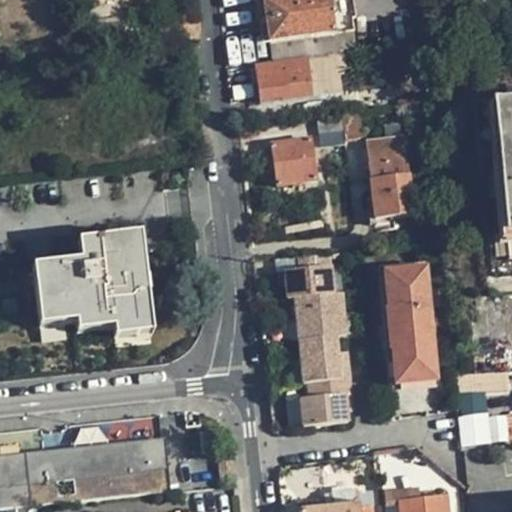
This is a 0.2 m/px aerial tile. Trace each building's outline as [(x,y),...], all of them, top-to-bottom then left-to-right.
[(335,39),(329,0),(294,0),(263,3),(268,47),(335,39)] [(362,0),(329,0),(335,39),(367,36),(362,0)] [(166,45),(189,43),(187,29),(163,32),(166,45)] [(368,52),(367,36),(335,39),(268,47),(270,65),(309,60),(327,58),(333,56),(338,56),(368,52)] [(325,65),(327,58),(309,60),(314,98),(331,97),(330,76),(326,71),(325,65)] [(314,98),(309,60),(270,65),(255,67),(260,106),(314,98)] [(492,73),(505,196),(509,237),(509,241),(510,242),(511,242),(511,68),(493,71),(492,73)] [(356,113),(344,115),(343,118),(345,133),(346,139),(359,138),(356,113)] [(319,136),(345,133),(343,118),(317,120),(319,136)] [(366,144),(370,182),(408,178),(403,140),(366,144)] [(273,147),(277,187),(315,182),(310,143),(273,147)] [(411,216),(408,178),(370,182),(373,219),(411,216)] [(133,239),(100,243),(95,243),(79,245),(81,265),(34,271),(40,330),(74,327),(75,335),(112,332),(113,341),(151,338),(148,312),(142,312),(133,239)] [(328,269),(326,256),(297,259),(298,272),(284,274),(285,286),(287,302),(294,301),(331,296),(328,269)] [(394,390),(398,389),(436,386),(424,270),(382,274),(394,390)] [(278,287),(285,286),(284,274),(277,275),(278,287)] [(341,296),(331,296),(294,301),(295,322),(298,342),(334,338),(345,337),(341,296)] [(287,343),(298,342),(295,322),(286,323),(287,343)] [(336,355),(334,338),(298,342),(301,386),(308,386),(350,381),(347,364),(338,365),(336,355)] [(347,354),(336,355),(338,365),(347,364),(347,354)] [(511,389),(509,371),(462,374),(465,413),(489,411),(487,391),(511,389)] [(351,398),(350,381),(308,386),(309,402),(299,403),(302,430),(346,426),(344,399),(351,398)] [(511,412),(461,417),(463,442),(511,438),(511,412)] [(201,427),(200,414),(190,413),(186,413),(186,428),(201,427)] [(1,459),(0,463),(0,464),(6,510),(168,494),(163,442),(71,452),(67,462),(52,463),(46,455),(35,456),(1,459)] [(71,452),(46,455),(52,463),(67,462),(71,452)] [(232,464),(221,466),(223,484),(233,484),(232,464)] [(330,492),(332,508),(359,505),(357,489),(330,492)] [(400,503),(401,511),(449,511),(448,498),(400,503)]
